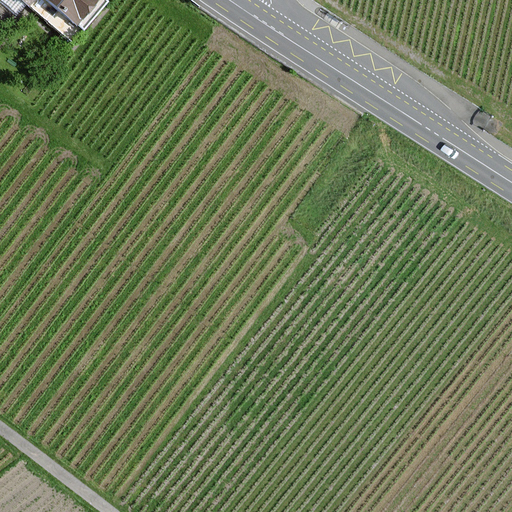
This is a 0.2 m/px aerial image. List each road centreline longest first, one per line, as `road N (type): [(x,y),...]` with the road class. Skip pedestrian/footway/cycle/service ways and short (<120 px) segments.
road 1 (primary): [(268,25),(511,182)]
road 2 (unclassified): [(111,511),(0,426)]
